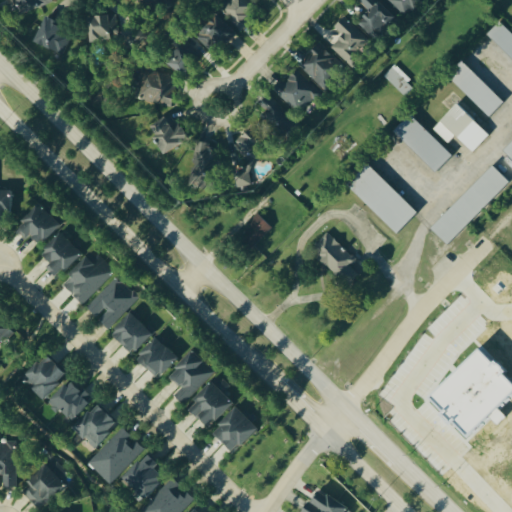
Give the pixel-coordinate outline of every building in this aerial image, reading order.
[(50,0),(14,0),(17,14),(52,7),(50,0)] [(139,0),(170,8),(172,0),(139,0)] [(259,15),(249,0),(232,0),(222,7),(237,29),(259,15)] [(357,25),(375,42),(397,18),(381,3),(377,7),(369,0),(363,0),(359,5),(368,13),(357,25)] [(388,0),(408,21),(427,4),(423,0),(388,0)] [(120,37),(114,14),(85,21),(90,44),(120,37)] [(46,18),(34,42),(62,56),(70,39),(61,34),(64,27),(46,18)] [(358,52),(368,44),(345,18),(333,29),(342,38),(331,48),(351,70),(364,59),(358,52)] [(209,54),(235,38),(224,19),(197,35),(209,54)] [(511,35),(500,24),(488,37),(511,59),(511,35)] [(185,77),(199,58),(182,46),(168,64),(185,77)] [(300,67),(325,93),(346,72),(321,47),(300,67)] [(504,103),(464,65),(450,80),(490,119),(504,103)] [(394,67),(384,78),(405,98),(415,87),(394,67)] [(276,92),(299,116),(320,96),(298,72),(276,92)] [(135,82),(142,103),(152,100),(156,110),(177,103),(168,75),(158,78),(157,74),(135,82)] [(299,125),(269,97),(255,112),(286,140),(299,125)] [(448,145),(456,137),(473,154),(490,136),(457,105),(433,131),(448,145)] [(394,133),(436,174),(453,157),(411,116),(394,133)] [(171,130),(167,119),(150,125),(160,154),(188,145),(182,126),(171,130)] [(250,166),(266,149),(248,133),(233,149),(250,166)] [(185,185),(207,192),(210,184),(214,186),(225,153),(199,144),(185,185)] [(348,189),(397,236),(418,214),(369,167),(348,189)] [(510,183),(493,167),(431,231),(448,248),(510,183)] [(252,185),(246,171),(232,178),(238,191),(252,185)] [(11,192),(0,191),(0,226),(9,227),(11,192)] [(42,247),(61,225),(40,206),(16,232),(26,242),(31,237),(42,247)] [(240,234),(252,246),(271,229),(259,216),(240,234)] [(42,254),(52,264),(47,270),(58,280),(83,254),(61,233),(42,254)] [(351,268),(356,264),(330,234),(313,249),(346,288),(359,277),(351,268)] [(83,306),(114,273),(102,262),(96,267),(87,259),(61,286),(83,306)] [(109,332),(139,299),(116,278),(87,309),(98,319),(97,320),(109,332)] [(111,335),(134,356),(153,335),(131,314),(111,335)] [(0,346),(13,335),(0,320),(0,346)] [(137,359),(158,380),(179,360),(158,339),(137,359)] [(511,398),(511,379),(483,349),(430,400),(469,440),(511,398)] [(174,396),(184,406),(216,373),(194,352),(169,378),(181,390),(174,396)] [(22,381),(44,401),(68,376),(46,356),(22,381)] [(92,401),(70,381),(50,403),(72,424),(92,401)] [(193,401),(197,405),(190,411),(207,430),(234,406),(214,383),(193,401)] [(118,425),(97,405),(74,430),(95,450),(118,425)] [(212,435),(234,455),(259,429),(237,409),(212,435)] [(144,451),(122,429),(87,465),(110,486),(144,451)] [(0,477),(3,477),(3,489),(16,489),(19,443),(0,441),(0,477)] [(155,470),(159,466),(149,455),(123,480),(142,501),(164,480),(155,470)] [(40,511),(43,511),(67,486),(46,467),(21,494),(40,511)] [(183,511),(194,502),(172,480),(140,511),(183,511)] [(353,511),(316,492),(305,511),(353,511)]
